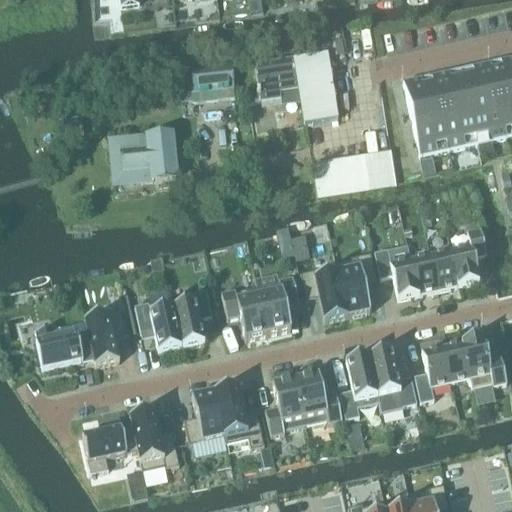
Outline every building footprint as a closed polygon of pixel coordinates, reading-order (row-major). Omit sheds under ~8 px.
[(117,0),(120,11),(138,8),(137,0),(117,0)] [(311,122),(311,126),(335,123),(327,60),(296,64),(304,123),(311,122)] [(419,162),(511,140),(511,61),(402,87),(419,162)] [(233,91),(231,67),(190,72),(193,95),(233,91)] [(257,83),(260,104),(281,101),(279,87),(285,86),(283,72),(269,74),(270,81),(257,83)] [(107,143),(111,188),(176,182),(172,137),(107,143)] [(469,250),(449,254),(457,291),(478,287),(473,263),(485,260),(479,234),(466,237),(469,250)] [(297,263),(310,260),(305,238),(291,242),(297,263)] [(457,291),(449,254),(429,258),(438,296),(457,291)] [(418,300),(409,263),(390,267),(387,255),(373,258),(379,284),(392,281),(397,305),(418,300)] [(438,296),(429,258),(409,263),(418,300),(438,296)] [(337,277),(336,277),(346,322),(352,321),(366,318),(366,317),(369,317),(363,288),(376,285),(370,259),(356,262),(358,272),(337,277)] [(312,276),(299,279),(305,305),(318,302),(323,327),(346,322),(336,277),(337,277),(336,269),(311,275),(312,276)] [(278,288),(256,293),(267,340),(290,334),(285,311),(297,308),(292,282),(278,285),(278,288)] [(267,340),(256,293),(235,298),(234,295),(220,298),(226,324),(239,322),(244,345),(267,340)] [(192,301),(170,306),(180,353),(204,348),(198,325),(211,322),(205,296),(191,299),(192,301)] [(180,353),(170,306),(148,311),(147,308),(134,311),(140,338),(152,335),(157,358),(180,353)] [(107,320),(84,325),(86,336),(87,336),(93,365),(94,372),(118,367),(113,344),(126,341),(120,315),(106,318),(107,320)] [(52,333),(34,337),(36,347),(35,347),(41,376),(93,365),(87,336),(86,336),(55,343),(52,333)] [(482,342),(461,346),(472,394),(491,389),(492,392),(506,389),(500,362),(487,365),(482,342)] [(472,394),(461,346),(441,351),(450,388),(469,384),(471,394),(472,394)] [(450,388),(441,351),(421,355),(426,379),(413,382),(419,408),(433,405),(430,393),(450,388)] [(391,357),(368,362),(380,419),(404,413),(403,412),(416,409),(410,383),(397,385),(391,357)] [(380,419),(368,362),(345,367),(351,396),(339,399),(344,425),(358,422),(356,413),(377,409),(380,419)] [(317,379),(294,384),(305,431),(327,426),(327,429),(341,426),(335,400),(322,402),(317,379)] [(305,431),(294,384),(271,390),(276,413),(264,416),(270,442),(283,439),(283,436),(305,431)] [(237,391),(214,396),(224,441),(223,441),(224,449),(247,444),(249,454),(263,450),(256,417),(243,420),(237,391)] [(195,423),(183,426),(188,449),(223,441),(224,441),(214,396),(208,398),(208,397),(194,400),(194,401),(190,402),(195,423)] [(153,416),(130,422),(138,458),(137,458),(142,479),(164,474),(165,476),(179,473),(170,437),(158,439),(153,416)] [(120,433),(81,441),(87,467),(90,479),(107,475),(105,466),(126,461),(137,458),(138,458),(130,422),(129,422),(131,431),(120,433)] [(431,506),(410,511),(409,511),(447,511),(442,491),(428,494),(431,506)]
